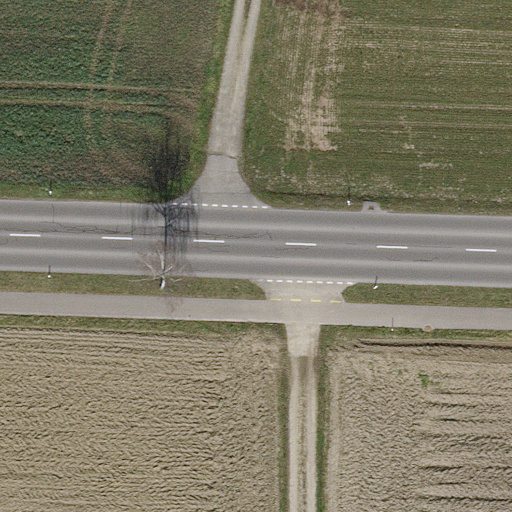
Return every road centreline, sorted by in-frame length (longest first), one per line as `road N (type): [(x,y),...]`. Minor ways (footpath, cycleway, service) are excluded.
road 1 (tertiary): [(511,266),(0,246)]
road 2 (track): [(206,253),(251,0)]
road 3 (track): [(309,260),(307,511)]
